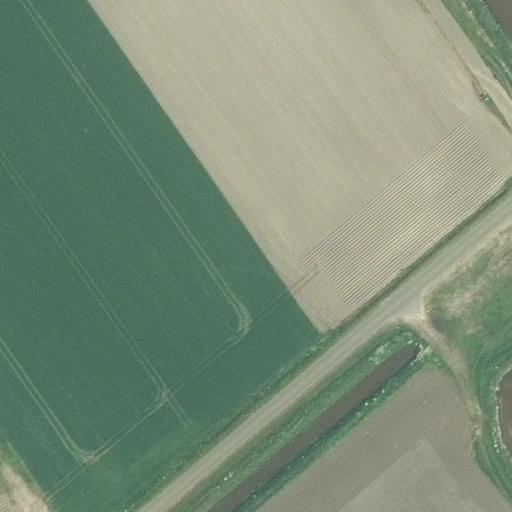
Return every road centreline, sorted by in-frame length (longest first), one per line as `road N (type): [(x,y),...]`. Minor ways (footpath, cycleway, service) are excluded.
road 1 (unclassified): [(147,511),(511,202)]
road 2 (track): [(511,342),(479,371),(471,394),(472,422),(511,495)]
